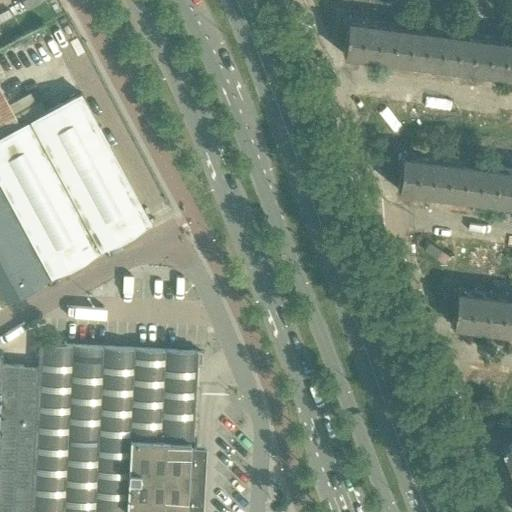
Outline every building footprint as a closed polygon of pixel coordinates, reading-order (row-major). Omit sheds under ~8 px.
[(22,0),(27,9),(44,0),(22,0)] [(511,0),(475,0),(482,131),(484,138),(486,144),(490,150),(494,155),(499,159),(505,162),(511,165),(511,164),(511,0)] [(0,12),(0,21),(12,16),(8,8),(0,12)] [(0,88),(0,179),(50,273),(148,220),(147,219),(80,95),(80,94),(21,125),(0,88)] [(0,179),(0,300),(50,273),(0,179)] [(428,210),(427,212),(425,213),(424,216),(423,218),(422,220),(423,223),(423,225),(441,270),(451,295),(452,298),(511,448),(511,223),(443,209),(436,208),(433,208),(431,209),(428,210)] [(0,364),(0,511),(187,511),(189,490),(191,455),(191,441),(194,394),(196,361),(196,351),(196,350),(65,344),(63,344),(49,343),(47,343),(40,343),(39,366),(0,364)]
